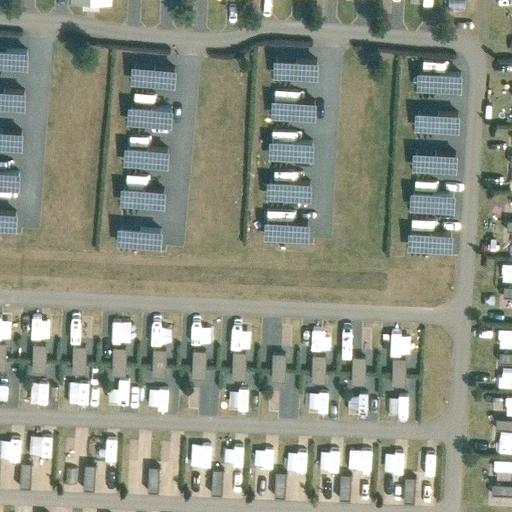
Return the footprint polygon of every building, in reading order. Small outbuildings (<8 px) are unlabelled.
[(33,48),(0,46),(0,64),(32,66),(33,48)] [(322,58),(281,56),(280,75),(321,77),(322,58)] [(180,64),(139,62),(139,81),(180,83),(180,64)] [(467,71),(426,69),(425,87),(466,89),(467,71)] [(31,88),(0,86),(0,105),(30,107),(31,88)] [(322,99),(281,97),(280,115),(321,117),(322,99)] [(511,119),(511,101),(503,102),(502,119),(511,119)] [(178,106),(137,104),(136,122),(177,124),(178,106)] [(464,111),(423,109),(423,128),(463,130),(464,111)] [(28,127),(0,126),(0,144),(27,146),(28,127)] [(319,139),(278,138),(277,156),(318,158),(319,139)] [(174,146),(133,144),(132,163),(173,165),(174,146)] [(463,151),(422,150),(421,168),(462,170),(463,151)] [(24,169),(0,167),(0,186),(23,188),(24,169)] [(316,180),(275,178),(274,197),(315,199),(316,180)] [(171,186),(130,184),(130,203),(170,205),(171,186)] [(461,191),(420,189),(419,208),(460,210),(461,191)] [(23,209),(0,208),(0,227),(22,228),(23,209)] [(314,220),(273,218),(272,236),(313,238),(314,220)] [(167,227),(126,225),(125,244),(166,246),(167,227)] [(458,232),(417,230),(416,248),(457,250),(458,232)] [(0,334),(14,335),(15,318),(0,317),(0,334)] [(145,343),(175,344),(176,320),(145,320),(145,343)] [(288,345),(288,325),(276,325),(276,345),(288,345)] [(233,346),(253,347),(254,327),(234,327),(233,346)] [(315,327),(314,348),(335,348),(336,328),(315,327)] [(388,333),(387,354),(398,354),(399,333),(388,333)] [(13,340),(0,339),(0,366),(13,367),(13,340)] [(53,342),(38,341),(38,368),(53,369),(53,342)] [(92,344),(78,344),(77,371),(92,371),(92,344)] [(134,346),(119,346),(118,373),(133,373),(134,346)] [(174,347),(159,347),(158,374),(173,374),(174,347)] [(214,349),(199,349),(199,376),(214,376),(214,349)] [(253,350),(238,349),(237,376),(252,377),(253,350)] [(294,352),(279,352),(278,379),(293,379),(294,352)] [(358,380),(358,352),(345,353),(346,380),(358,380)] [(333,353),(318,353),(318,380),(333,380),(333,353)] [(373,354),(358,354),(358,381),(373,381),(373,354)] [(414,356),(399,356),(398,383),(413,383),(414,356)] [(511,383),(511,363),(495,364),(496,384),(511,383)] [(153,385),(153,404),(173,404),(173,385),(153,385)] [(234,387),(234,409),(254,409),(254,387),(234,387)] [(294,393),(277,392),(276,411),(294,411),(294,393)] [(489,393),(487,412),(508,413),(510,394),(489,393)] [(511,417),(502,417),(502,427),(511,428),(511,417)] [(58,460),(58,434),(36,433),(35,460),(58,460)] [(0,455),(24,458),(26,439),(3,436),(0,455)] [(98,458),(118,462),(122,440),(102,436),(98,458)] [(67,438),(67,459),(88,460),(89,439),(67,438)] [(132,440),(130,461),(151,462),(153,441),(132,440)] [(183,467),(186,443),(165,440),(162,464),(183,467)] [(216,462),(216,443),(196,442),(196,461),(216,462)] [(356,442),(353,468),(377,470),(379,444),(356,442)] [(229,462),(248,464),(250,446),(231,444),(229,462)] [(312,467),(313,447),(293,446),(293,466),(312,467)] [(387,471),(407,472),(408,453),(388,452),(387,471)] [(38,461),(28,461),(27,484),(37,485),(38,461)] [(102,462),(92,462),(91,486),(101,486),(102,462)] [(165,465),(155,465),(155,489),(165,489),(165,465)] [(229,468),(219,468),(219,492),(229,492),(229,468)] [(293,470),(283,470),(283,494),(293,494),(293,470)] [(357,473),(347,473),(346,497),(357,497),(357,473)] [(422,476),(411,476),(411,500),(421,500),(422,476)] [(511,484),(498,483),(497,493),(511,494),(511,484)]
